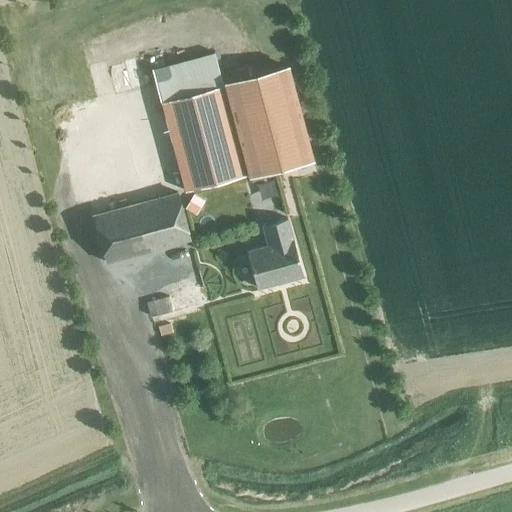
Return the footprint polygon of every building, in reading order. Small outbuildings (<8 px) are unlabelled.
[(144,38),(175,27),(171,14),(140,25),(144,38)] [(214,53),(166,66),(168,76),(155,79),(184,191),(246,174),(312,157),(286,61),(221,79),(214,53)] [(105,262),(189,240),(177,193),(92,216),(105,262)] [(193,194),(185,208),(195,214),(203,201),(193,194)] [(267,246),(247,251),(257,288),(303,275),(293,239),(292,239),(287,219),(261,226),(267,246)] [(150,317),(173,311),(169,296),(147,303),(150,317)] [(169,323),(157,326),(160,335),(172,331),(169,323)]
